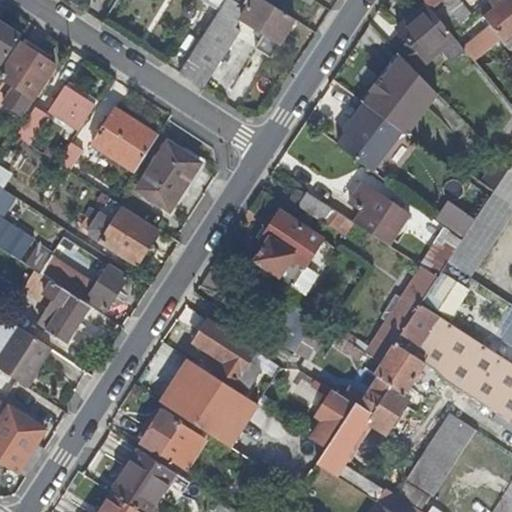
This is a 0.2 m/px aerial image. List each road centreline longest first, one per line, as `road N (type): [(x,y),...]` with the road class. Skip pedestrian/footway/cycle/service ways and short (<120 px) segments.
road 1 (residential): [(262,148),(24,511)]
road 2 (residential): [(262,148),(20,0)]
road 3 (residential): [(359,0),(262,148)]
